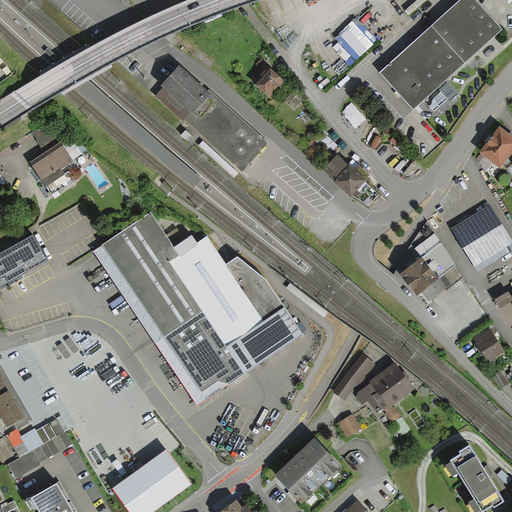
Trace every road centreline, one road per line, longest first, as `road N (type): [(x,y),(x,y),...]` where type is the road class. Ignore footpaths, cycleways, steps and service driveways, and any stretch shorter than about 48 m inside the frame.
road 1 (tertiary): [(219,0),(146,29),(0,114)]
road 2 (residential): [(370,224),(361,238),(369,266),(511,406)]
road 3 (residential): [(225,484),(115,340),(94,325),(63,324)]
road 4 (residential): [(408,200),(454,155),(511,70)]
road 5 (residential): [(408,200),(325,112)]
